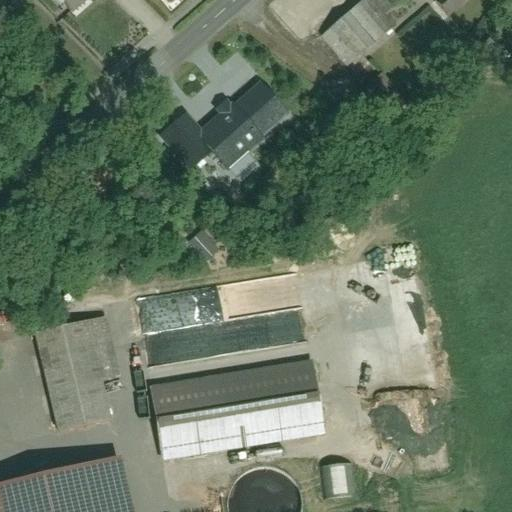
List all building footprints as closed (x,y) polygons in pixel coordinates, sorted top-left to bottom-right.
[(62,0),(78,16),(93,0),(62,0)] [(323,44),(353,76),(400,33),(369,0),(323,44)] [(473,0),(435,0),(452,19),(473,0)] [(286,116),(261,86),(198,139),(225,171),(261,141),(259,138),(286,116)] [(139,338),(145,367),(255,348),(250,318),(139,338)] [(99,387),(120,382),(106,320),(25,337),(46,432),(106,420),(99,387)] [(146,398),(158,466),(320,438),(308,370),(146,398)] [(274,467),(261,466),(249,469),(238,476),(232,485),(227,497),(228,511),(300,511),(301,498),(299,490),(293,479),(286,472),(274,467)] [(128,511),(127,505),(105,509),(98,474),(19,490),(23,511),(128,511)]
